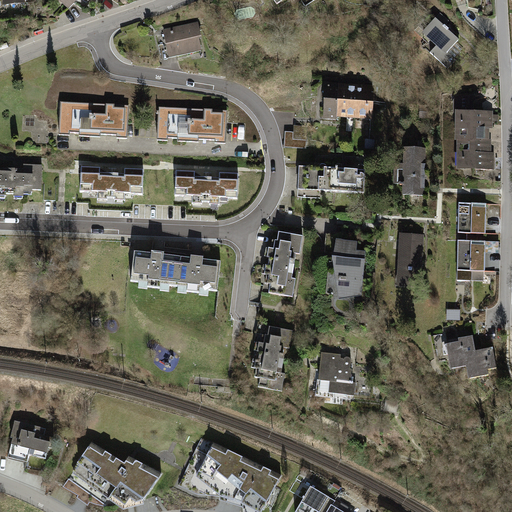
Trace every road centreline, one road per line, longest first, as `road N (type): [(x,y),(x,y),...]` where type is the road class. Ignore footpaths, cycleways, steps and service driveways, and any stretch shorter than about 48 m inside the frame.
road 1 (residential): [(501,0),(504,319)]
road 2 (residential): [(258,217),(274,197),(279,171),(262,112),(227,87),(113,64),(97,28)]
road 3 (residential): [(0,225),(241,229)]
